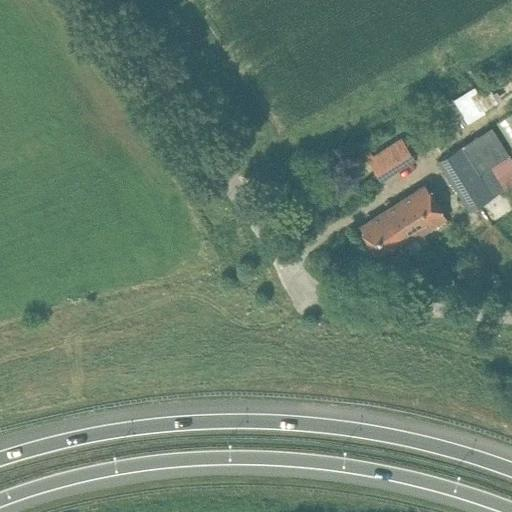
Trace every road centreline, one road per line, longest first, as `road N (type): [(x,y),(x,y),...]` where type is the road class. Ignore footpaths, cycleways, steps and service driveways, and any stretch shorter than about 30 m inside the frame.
road 1 (motorway): [(0,500),(156,461),(255,457),(402,475),(511,510)]
road 2 (motorway): [(511,470),(432,443),(276,421),(151,425),(0,459)]
road 3 (unclassified): [(362,306),(326,301),(301,286),(100,0)]
